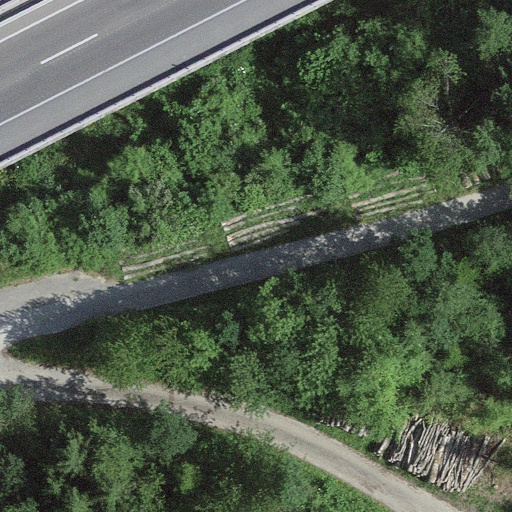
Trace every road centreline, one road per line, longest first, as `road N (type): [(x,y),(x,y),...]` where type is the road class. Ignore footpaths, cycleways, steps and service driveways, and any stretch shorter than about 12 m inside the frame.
road 1 (track): [(0,334),(511,192)]
road 2 (track): [(0,372),(218,404),(318,445),(438,511)]
road 3 (motorway): [(0,84),(165,0)]
